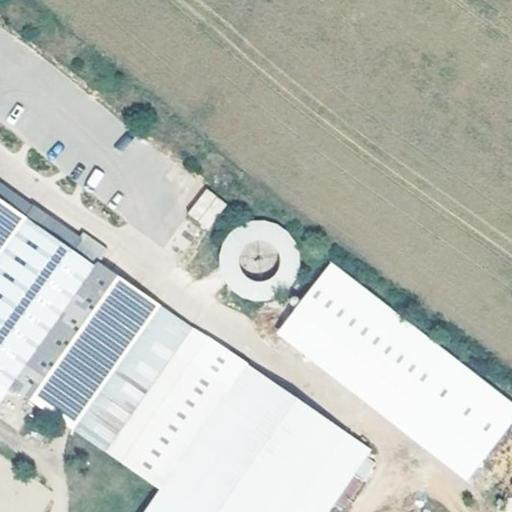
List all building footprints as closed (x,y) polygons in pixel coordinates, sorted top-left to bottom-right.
[(207,230),(228,205),(207,188),(186,213),(207,230)] [(0,272),(31,227),(6,209),(0,205),(0,272)] [(102,277),(31,227),(0,272),(0,384),(18,397),(102,277)] [(511,400),(330,260),(275,331),(468,480),(511,423),(511,400)] [(18,397),(78,438),(164,315),(104,274),(18,397)] [(164,315),(78,438),(159,493),(186,511),(326,511),(368,450),(164,315)] [(186,511),(159,493),(146,511),(186,511)]
